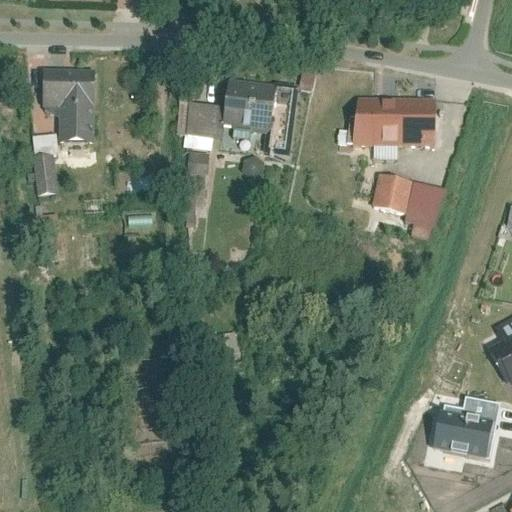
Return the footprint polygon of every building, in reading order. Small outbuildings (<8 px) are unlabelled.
[(51,75),(49,121),(69,122),(93,123),(95,77),(51,75)] [(227,92),(223,128),(267,133),(271,97),(227,92)] [(357,103),(356,150),(435,150),(436,103),(357,103)] [(93,123),(69,122),(67,158),(91,159),(93,123)] [(41,198),(57,197),(53,137),(31,138),(32,158),(39,157),(41,198)] [(206,156),(187,155),(185,226),(194,227),(195,201),(205,201),(206,156)] [(42,197),(35,159),(30,160),(37,198),(42,197)] [(443,199),(384,183),(375,215),(434,231),(443,199)] [(56,218),(25,218),(25,238),(56,238),(56,218)] [(213,361),(239,356),(235,334),(210,339),(213,361)] [(511,383),(511,344),(491,356),(507,386),(511,383)] [(433,455),(490,465),(500,408),(465,402),(463,414),(444,410),(443,417),(440,416),(433,455)]
